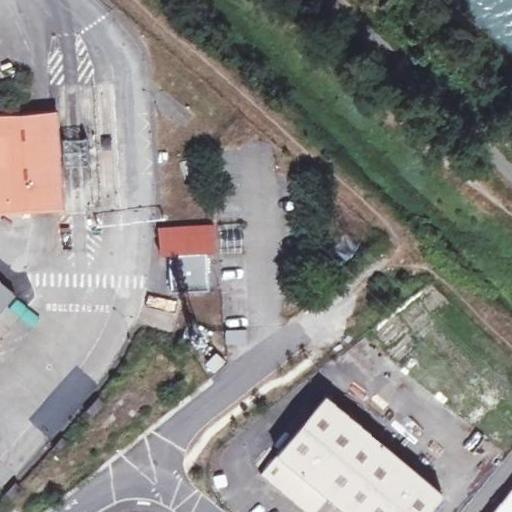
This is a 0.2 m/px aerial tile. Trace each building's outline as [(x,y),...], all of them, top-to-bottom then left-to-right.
[(0,127),(25,125),(25,115),(25,109),(19,110),(18,103),(11,103),(12,109),(7,111),(7,115),(8,119),(0,119),(0,127)] [(0,115),(0,135),(26,134),(30,211),(44,210),(62,209),(56,112),(41,113),(25,115),(25,125),(0,127),(0,119),(8,119),(7,115),(0,115)] [(26,134),(0,135),(0,212),(30,211),(26,134)] [(159,256),(169,256),(169,253),(206,251),(206,254),(214,254),(213,224),(157,226),(159,256)] [(208,290),(206,254),(206,251),(169,253),(169,256),(170,292),(208,290)] [(0,311),(15,296),(0,282),(0,311)] [(245,343),(245,329),(225,329),(226,343),(245,343)] [(215,352),(204,363),(212,372),(223,361),(215,352)] [(476,428),(501,398),(490,389),(465,419),(476,428)] [(261,474),(301,508),(317,489),(328,498),(344,511),(428,511),(443,494),(326,396),(261,474)] [(105,405),(97,397),(84,411),(93,419),(105,405)] [(68,443),(62,437),(53,447),(59,452),(68,443)] [(23,490),(18,485),(16,483),(5,494),(8,498),(12,501),(23,490)] [(305,511),(316,511),(328,498),(317,489),(301,508),(305,511)] [(511,511),(511,490),(493,511),(511,511)]
